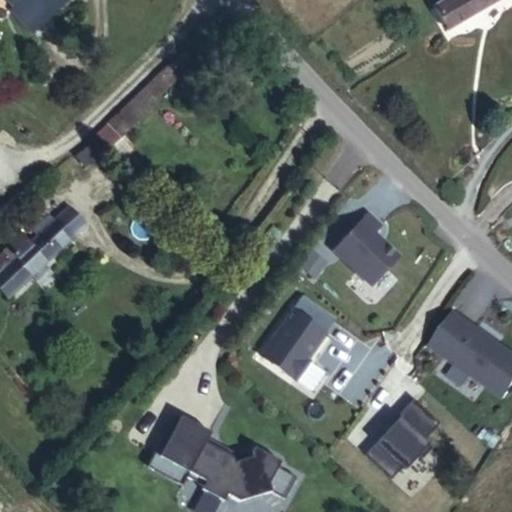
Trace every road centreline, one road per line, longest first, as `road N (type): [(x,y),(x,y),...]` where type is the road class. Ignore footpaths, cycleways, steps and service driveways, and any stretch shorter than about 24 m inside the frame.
road 1 (residential): [(511,280),(417,193),(238,0)]
road 2 (unknown): [(355,126),(263,254)]
road 3 (unknown): [(445,219),(481,143),(511,110)]
